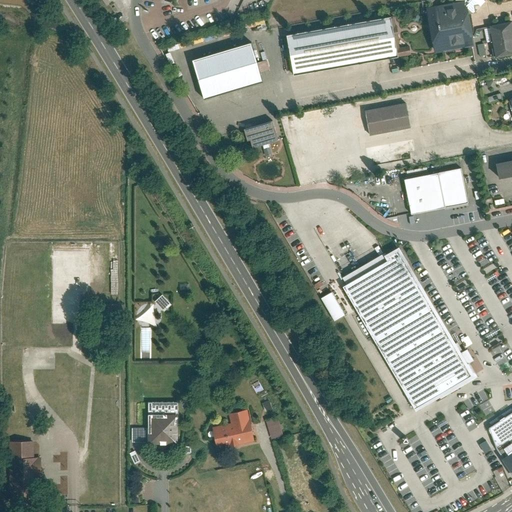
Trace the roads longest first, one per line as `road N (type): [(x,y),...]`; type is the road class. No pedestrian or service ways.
road 1 (primary): [(71,0),(376,502)]
road 2 (residential): [(127,0),(138,44),(191,132),(235,185),(281,198),(339,196),(378,226),(412,238),(511,220)]
